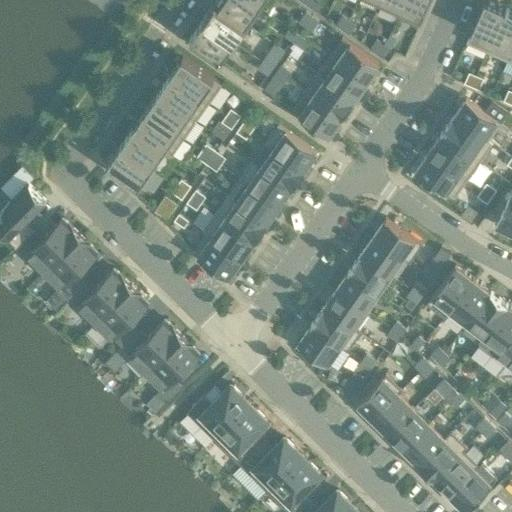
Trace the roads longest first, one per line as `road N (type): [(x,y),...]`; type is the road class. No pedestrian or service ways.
road 1 (residential): [(408,511),(230,338)]
road 2 (residential): [(230,338),(64,169)]
road 3 (residential): [(360,169),(230,338)]
road 4 (residential): [(175,0),(64,169)]
road 5 (residential): [(455,0),(422,76),(360,169)]
road 6 (residential): [(360,169),(511,274)]
